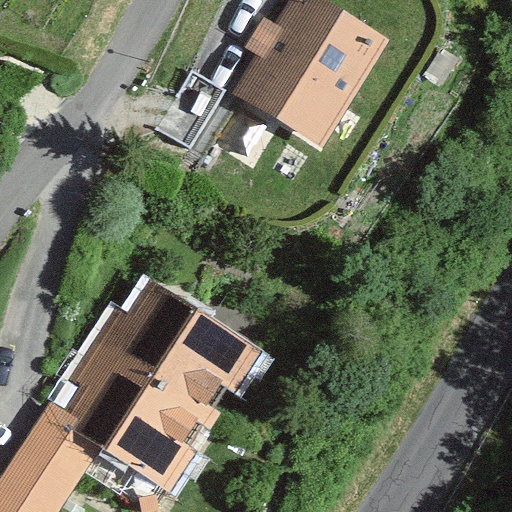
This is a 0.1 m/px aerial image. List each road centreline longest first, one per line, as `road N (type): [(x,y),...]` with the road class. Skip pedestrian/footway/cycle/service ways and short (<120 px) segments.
road 1 (residential): [(0,207),(83,111),(154,0)]
road 2 (tertiary): [(396,511),(511,325)]
